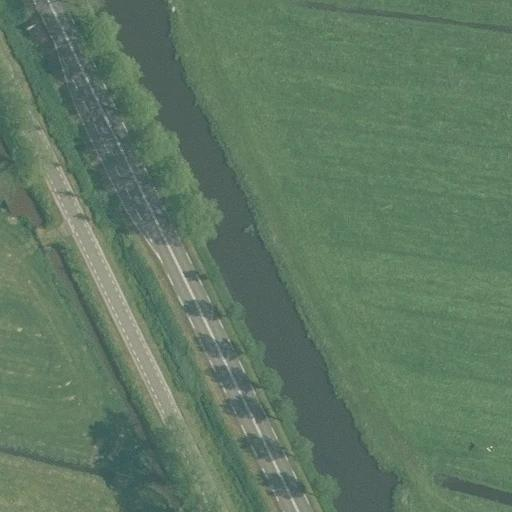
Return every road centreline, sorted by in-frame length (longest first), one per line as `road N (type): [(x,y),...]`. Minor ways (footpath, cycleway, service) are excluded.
road 1 (primary): [(297,511),(43,0)]
road 2 (unclassified): [(206,511),(0,77)]
